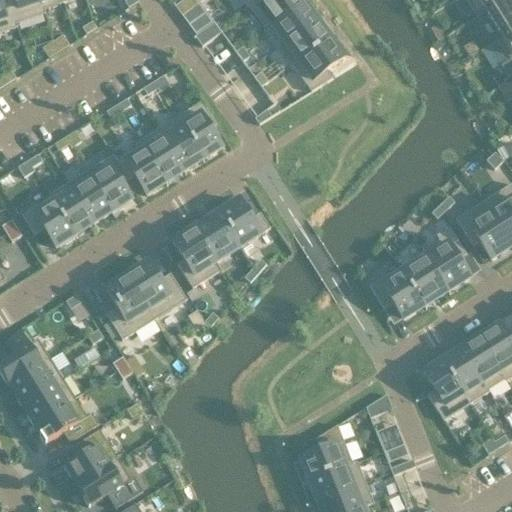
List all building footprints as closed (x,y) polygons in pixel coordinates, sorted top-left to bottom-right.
[(43,12),(38,0),(6,0),(7,2),(15,26),(44,16),(43,12)] [(63,5),(61,0),(38,0),(43,12),(63,5)] [(138,4),(135,0),(130,0),(124,4),(128,10),(138,4)] [(239,0),(246,9),(247,8),(258,0),(239,0)] [(258,0),(247,8),(265,33),(304,5),(304,4),(300,0),(258,0)] [(464,0),(476,18),(477,19),(485,14),(484,13),(505,0),(464,0)] [(511,0),(505,0),(484,13),(485,14),(500,38),(500,39),(511,31),(511,0)] [(15,26),(7,2),(0,3),(0,35),(16,30),(15,26)] [(276,52),(317,22),(316,21),(314,18),(309,12),(304,5),(265,33),(263,34),(276,52)] [(291,68),(330,39),(329,39),(324,32),(320,26),(317,22),(276,52),(289,69),(291,68)] [(96,31),(92,24),(82,30),(86,37),(96,31)] [(213,25),(204,32),(211,42),(221,36),(217,30),(213,25)] [(500,38),(496,41),(496,42),(509,62),(510,63),(511,61),(511,31),(500,39),(500,38)] [(211,42),(204,32),(194,39),(202,49),(211,42)] [(69,48),(63,38),(52,44),(59,54),(69,48)] [(326,73),(344,59),(330,40),(330,39),(291,68),(311,95),(332,81),(326,73)] [(59,54),(52,44),(42,51),(49,61),(59,54)] [(471,44),(464,48),(469,57),(476,52),(471,44)] [(249,59),(242,50),(235,55),(242,65),(249,59)] [(509,62),(500,68),(508,80),(511,77),(511,61),(510,63),(509,62)] [(16,81),(9,71),(0,76),(0,78),(1,81),(6,88),(16,81)] [(268,85),(261,75),(253,80),(260,90),(268,85)] [(169,89),(163,78),(153,85),(157,92),(159,95),(169,89)] [(157,92),(153,85),(143,91),(147,98),(157,92)] [(131,108),(126,102),(116,108),(120,115),(131,108)] [(216,128),(201,104),(175,121),(202,163),(203,163),(221,151),(209,132),(216,128)] [(120,115),(116,108),(106,114),(110,121),(120,115)] [(259,127),(272,119),(267,113),(255,121),(259,127)] [(202,163),(175,121),(157,132),(184,175),(184,174),(188,172),(194,168),(202,163)] [(184,175),(157,132),(139,143),(141,148),(166,186),(173,181),(179,178),(183,175),(184,175)] [(81,144),(74,134),(64,141),(68,147),(71,151),(81,144)] [(68,147),(64,141),(54,147),(58,154),(68,147)] [(511,147),(510,145),(503,149),(509,159),(511,157),(511,147)] [(166,186),(141,148),(115,164),(126,180),(128,184),(135,179),(147,198),(152,195),(158,191),(165,187),(166,186)] [(503,164),(494,156),(486,164),(494,173),(503,164)] [(42,164),(38,157),(28,163),(32,170),(42,164)] [(119,184),(126,180),(115,164),(112,158),(86,175),(112,215),(113,217),(124,210),(122,208),(125,206),(126,207),(131,203),(119,184)] [(34,174),(32,170),(28,163),(17,170),(24,180),(34,174)] [(112,215),(86,175),(68,186),(93,227),(94,226),(98,224),(103,221),(111,216),(112,215)] [(93,227),(68,186),(49,198),(51,200),(75,238),(76,238),(83,233),(89,230),(93,227)] [(511,187),(483,204),(511,250),(511,249),(511,187)] [(75,238),(51,200),(21,218),(34,238),(44,231),(56,250),(61,247),(60,246),(64,244),(65,247),(75,240),(74,239),(75,238)] [(445,214),(454,205),(448,200),(440,208),(445,214)] [(270,231),(260,216),(250,222),(238,202),(217,215),(239,251),(270,231)] [(511,250),(483,204),(455,222),(472,248),(479,244),(491,263),(496,259),(502,256),(511,250)] [(437,222),(445,214),(440,208),(431,216),(437,222)] [(239,251),(217,215),(216,216),(213,217),(203,224),(193,230),(215,266),(239,251)] [(16,230),(11,222),(1,229),(6,237),(16,230)] [(22,238),(16,230),(6,237),(11,245),(22,238)] [(215,266),(193,230),(192,231),(172,244),(184,263),(177,267),(192,291),(220,274),(215,266)] [(469,281),(457,262),(466,257),(449,230),(436,239),(439,243),(422,253),(421,253),(423,255),(448,294),(458,288),(464,285),(469,281)] [(448,294),(423,255),(400,270),(424,309),(425,309),(428,307),(438,301),(447,295),(448,294)] [(258,277),(266,268),(260,262),(252,271),(258,277)] [(159,283),(147,264),(126,277),(154,323),(186,303),(170,277),(159,283)] [(424,309),(400,270),(369,289),(383,312),(393,306),(403,323),(424,310),(424,309)] [(250,286),(258,277),(252,271),(244,280),(250,286)] [(154,323),(126,277),(125,278),(104,290),(117,310),(105,317),(122,343),(154,323)] [(81,306),(75,298),(65,304),(70,312),(81,306)] [(210,330),(218,321),(212,316),(206,323),(204,325),(210,330)] [(511,344),(510,346),(498,327),(492,330),(486,334),(479,339),(505,381),(505,382),(506,384),(507,384),(511,380),(511,344)] [(33,345),(26,333),(6,345),(13,357),(0,365),(0,375),(8,389),(50,362),(37,342),(33,345)] [(102,341),(97,333),(87,339),(92,347),(102,341)] [(505,381),(479,339),(478,339),(477,338),(467,344),(468,346),(461,350),(460,351),(487,393),(488,393),(505,382),(505,381)] [(487,393),(460,351),(456,353),(450,357),(442,362),(470,407),(488,395),(489,395),(488,393),(487,393)] [(134,358),(125,363),(127,368),(132,376),(135,381),(144,375),(134,358)] [(125,363),(122,360),(112,366),(117,374),(127,368),(125,363)] [(20,408),(62,382),(50,362),(8,389),(20,408)] [(470,407),(442,362),(441,362),(423,374),(435,393),(427,398),(443,423),(470,407)] [(132,376),(127,368),(117,374),(122,382),(132,376)] [(32,427),(74,401),(62,382),(20,408),(32,427)] [(386,398),(365,410),(370,421),(371,421),(392,412),(386,398)] [(63,436),(87,421),(74,401),(32,427),(45,447),(63,436)] [(142,415),(136,406),(126,413),(131,421),(142,415)] [(87,421),(63,436),(69,446),(99,427),(93,417),(87,421)] [(352,466),(337,428),(315,442),(319,453),(299,462),(308,484),(308,485),(352,467),(352,466)] [(99,433),(70,451),(76,461),(105,443),(99,433)] [(508,445),(504,438),(494,445),(498,451),(508,445)] [(498,451),(494,445),(492,441),(482,448),(488,458),(498,451)] [(76,489),(118,463),(105,443),(76,461),(63,469),(76,489)] [(412,462),(401,467),(404,474),(415,470),(412,462)] [(106,498),(131,483),(118,463),(76,489),(89,509),(106,498)] [(365,485),(357,465),(356,465),(352,466),(352,467),(308,485),(311,494),(314,500),(316,505),(365,485)] [(404,474),(401,467),(391,471),(390,471),(391,475),(393,479),(393,478),(404,474)] [(172,483),(167,475),(157,481),(162,489),(172,483)] [(131,483),(106,498),(115,511),(143,495),(134,481),(131,483)] [(178,491),(172,483),(162,489),(168,498),(178,491)] [(373,506),(373,505),(365,485),(316,505),(318,510),(318,511),(356,511),(366,508),(367,509),(373,506)]
